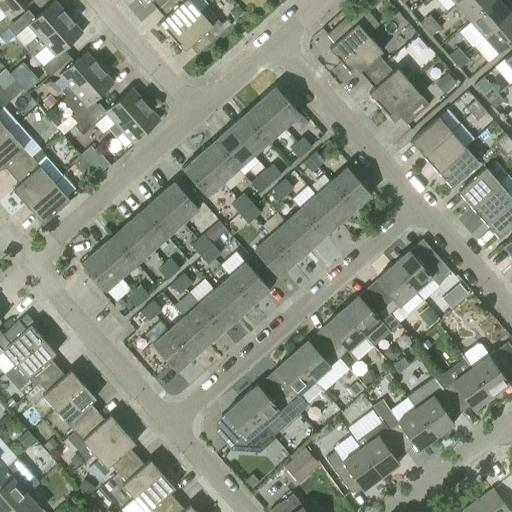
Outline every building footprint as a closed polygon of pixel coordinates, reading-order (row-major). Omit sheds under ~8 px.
[(0,34),(8,27),(13,22),(10,18),(30,0),(0,0),(0,7),(8,16),(0,22),(0,34)] [(29,51),(69,16),(55,0),(54,0),(36,17),(29,9),(13,22),(8,27),(16,35),(28,24),(38,35),(25,46),(29,51)] [(140,0),(145,5),(150,0),(157,9),(167,0),(140,0)] [(190,0),(167,0),(157,9),(165,17),(160,22),(172,36),(200,11),(190,0)] [(364,0),(372,8),(381,0),(364,0)] [(470,19),(492,0),(459,0),(456,3),(470,19)] [(484,36),(511,13),(499,0),(492,0),(470,19),(484,36)] [(243,12),(236,4),(229,11),(236,19),(243,12)] [(206,5),(200,11),(172,36),(184,50),(190,45),(197,54),(231,24),(227,19),(222,23),(206,5)] [(511,14),(511,13),(484,36),(499,53),(511,41),(511,14)] [(425,29),(435,21),(429,14),(420,23),(425,29)] [(83,31),(69,16),(29,51),(34,56),(47,45),(55,54),(42,66),(51,76),(72,57),(64,49),(83,31)] [(341,62),(370,37),(357,23),(353,26),(346,17),(327,34),(334,43),(329,47),(341,62)] [(435,21),(425,29),(431,36),(441,27),(435,21)] [(370,37),(341,62),(354,76),(359,71),(367,79),(386,63),(378,54),(382,51),(370,37)] [(454,62),(463,53),(458,47),(448,55),(454,62)] [(65,97),(100,66),(86,50),(59,74),(70,86),(61,93),(65,97)] [(463,53),(454,62),(459,68),(469,60),(463,53)] [(386,63),(367,79),(374,88),(369,92),(381,106),(409,82),(397,67),(393,71),(386,63)] [(75,123),(97,104),(93,100),(114,82),(100,66),(65,97),(62,100),(76,115),(72,119),(75,123)] [(0,82),(3,87),(13,79),(3,67),(0,69),(0,82)] [(447,72),(435,82),(443,92),(456,81),(447,72)] [(409,82),(381,106),(394,120),(399,116),(407,124),(429,104),(409,82)] [(9,84),(4,88),(0,91),(0,137),(9,130),(0,119),(0,109),(17,94),(9,84)] [(260,100),(284,127),(300,113),(276,86),(260,100)] [(113,132),(146,103),(132,87),(106,110),(99,102),(97,104),(75,123),(77,125),(74,127),(83,137),(108,114),(115,122),(109,128),(113,132)] [(489,102),(498,93),(493,87),(483,95),(489,102)] [(498,93),(489,102),(494,108),(504,100),(498,93)] [(53,95),(44,103),(50,110),(59,102),(53,95)] [(284,127),(260,100),(245,113),(269,140),(284,127)] [(473,115),(483,107),(477,100),(467,109),(473,115)] [(146,103),(113,132),(117,137),(123,131),(133,143),(160,119),(146,103)] [(483,107),(473,115),(479,122),(488,113),(483,107)] [(269,140),(245,113),(229,127),(253,154),(269,140)] [(424,155),(452,131),(438,116),(411,140),(424,155)] [(253,154),(229,127),(214,140),(238,167),(253,154)] [(9,130),(0,137),(0,168),(4,164),(12,173),(32,156),(9,130)] [(438,171),(465,147),(452,131),(424,155),(438,171)] [(501,147),(511,139),(505,133),(496,141),(501,147)] [(297,142),(305,152),(312,146),(303,136),(297,142)] [(511,140),(511,139),(501,147),(507,154),(511,149),(511,140)] [(238,167),(214,140),(199,153),(223,181),(238,167)] [(305,152),(297,142),(290,147),(299,157),(305,152)] [(82,153),(99,173),(110,163),(92,143),(82,153)] [(465,147),(438,171),(451,186),(479,162),(465,147)] [(309,156),(318,166),(324,160),(316,150),(309,156)] [(99,173),(82,153),(72,161),(90,181),(99,173)] [(223,181),(199,153),(183,168),(207,195),(223,181)] [(32,156),(12,173),(20,182),(13,189),(28,206),(55,182),(32,156)] [(318,166),(309,156),(303,162),(312,171),(318,166)] [(266,169),(275,179),(281,173),(273,163),(266,169)] [(331,180),(355,208),(371,194),(347,166),(331,180)] [(472,206),(499,182),(486,167),(458,191),(472,206)] [(275,179),(266,169),(260,174),(268,184),(275,179)] [(279,183),(287,193),(294,187),(285,177),(279,183)] [(159,195),(183,222),(199,208),(175,180),(159,195)] [(316,194),(340,221),(355,208),(331,180),(316,194)] [(55,182),(28,206),(43,222),(70,199),(55,182)] [(511,197),(499,182),(472,206),(485,222),(511,198),(511,197)] [(287,193),(279,183),(272,189),(281,198),(287,193)] [(246,208),(253,202),(244,192),(238,198),(246,208)] [(300,207),(324,235),(340,221),(316,194),(300,207)] [(143,208),(167,235),(183,222),(159,195),(143,208)] [(246,208),(238,198),(231,204),(240,213),(246,208)] [(511,198),(485,222),(499,237),(511,225),(511,198)] [(253,202),(246,208),(255,217),(261,211),(253,202)] [(285,221),(309,248),(324,235),(300,207),(285,221)] [(128,221),(152,249),(167,235),(143,208),(128,221)] [(255,217),(246,208),(240,213),(248,223),(255,217)] [(113,235),(137,262),(152,249),(128,221),(113,235)] [(270,234),(294,262),(309,248),(285,221),(270,234)] [(229,228),(216,238),(223,247),(236,237),(229,228)] [(198,239),(206,248),(213,243),(204,233),(198,239)] [(294,262),(270,234),(254,248),(278,276),(294,262)] [(98,248),(122,275),(137,262),(113,235),(98,248)] [(511,254),(511,235),(503,244),(511,254)] [(200,254),(206,248),(198,239),(191,245),(200,254)] [(392,264),(416,290),(431,277),(437,284),(452,271),(426,242),(413,254),(409,250),(392,264)] [(206,248),(214,258),(221,252),(213,243),(206,248)] [(122,275),(98,248),(81,263),(105,290),(122,275)] [(206,248),(200,254),(208,263),(214,258),(206,248)] [(165,264),(173,273),(180,267),(171,258),(165,264)] [(230,275),(254,302),(270,288),(246,261),(230,275)] [(173,273),(165,264),(159,269),(167,279),(173,273)] [(416,290),(392,264),(376,279),(393,298),(384,306),(390,313),(416,290)] [(177,278),(186,287),(193,282),(184,272),(177,278)] [(214,288),(238,316),(254,302),(230,275),(214,288)] [(186,287),(177,278),(171,283),(180,293),(186,287)] [(454,288),(463,298),(468,293),(459,283),(454,288)] [(134,291),(143,300),(149,294),(141,285),(134,291)] [(199,302),(223,329),(238,316),(214,288),(199,302)] [(143,300),(134,291),(128,296),(137,306),(143,300)] [(175,305),(184,315),(208,343),(223,329),(199,302),(190,292),(175,305)] [(400,323),(390,313),(384,306),(375,313),(358,294),(342,309),(365,335),(373,344),(390,330),(391,332),(400,323)] [(147,305),(155,314),(162,309),(153,299),(147,305)] [(155,314),(147,305),(141,310),(149,320),(155,314)] [(429,326),(438,319),(428,307),(419,314),(429,326)] [(365,335),(342,309),(325,324),(342,343),(334,350),(340,357),(348,367),(373,344),(365,335)] [(169,329),(193,356),(208,343),(184,315),(169,329)] [(0,336),(0,353),(3,350),(15,363),(43,338),(31,324),(10,342),(3,334),(0,336)] [(193,356),(169,329),(152,343),(176,370),(193,356)] [(43,338),(15,363),(35,386),(39,382),(58,365),(50,357),(56,352),(43,338)] [(340,357),(334,350),(325,358),(308,339),(291,353),(314,380),(340,357)] [(427,339),(419,345),(423,351),(432,344),(427,339)] [(471,367),(491,396),(510,382),(506,378),(511,373),(511,346),(508,341),(489,354),(471,367)] [(383,351),(392,361),(402,352),(396,346),(393,346),(390,346),(383,351)] [(314,380),(291,353),(274,368),(291,388),(283,395),(289,402),(299,413),(324,390),(314,380)] [(39,382),(46,390),(42,394),(55,408),(83,383),(70,369),(65,374),(58,365),(39,382)] [(443,387),(461,411),(470,404),(473,409),(491,396),(471,367),(452,380),(453,381),(443,387)] [(363,384),(377,379),(373,368),(359,373),(363,384)] [(388,372),(384,376),(388,381),(393,377),(388,372)] [(407,395),(416,407),(436,436),(454,422),(451,418),(461,411),(443,387),(434,375),(407,395)] [(363,388),(356,380),(348,388),(354,396),(363,388)] [(83,383),(55,408),(75,430),(97,410),(90,402),(95,397),(83,383)] [(241,398),(264,424),(289,402),(283,395),(274,403),(257,383),(241,398)] [(232,440),(238,447),(245,448),(250,443),(265,443),(274,435),(264,424),(241,398),(224,413),(241,432),(232,440)] [(383,420),(405,451),(415,444),(418,449),(436,436),(416,407),(397,420),(389,409),(380,416),(383,420)] [(97,410),(75,430),(67,437),(86,460),(94,453),(123,428),(110,414),(105,419),(97,410)] [(361,447),(381,475),(399,462),(396,458),(405,451),(383,420),(356,440),(361,447)] [(123,428),(94,453),(107,467),(111,463),(118,472),(137,455),(130,447),(135,442),(123,428)] [(27,429),(18,437),(27,447),(36,439),(27,429)] [(44,444),(49,451),(58,443),(52,437),(44,444)] [(300,481),(319,462),(304,447),(285,466),(300,481)] [(381,475),(361,447),(342,460),(336,450),(326,457),(350,491),(360,484),(363,489),(381,475)] [(275,459),(279,464),(287,457),(280,449),(275,454),(275,456),(275,459)] [(137,455),(118,472),(126,480),(122,483),(134,497),(162,473),(150,459),(145,463),(137,455)] [(0,511),(4,511),(27,492),(39,482),(17,456),(5,467),(0,471),(0,511)] [(162,473),(134,497),(147,511),(151,508),(153,511),(163,511),(177,500),(169,492),(175,487),(162,473)] [(95,486),(84,479),(79,487),(90,494),(95,486)] [(463,511),(511,511),(511,490),(504,480),(462,510),(463,511)] [(44,511),(27,492),(4,511),(44,511)] [(305,511),(292,493),(270,509),(271,511),(305,511)] [(163,511),(197,511),(190,504),(184,508),(177,500),(163,511)]
